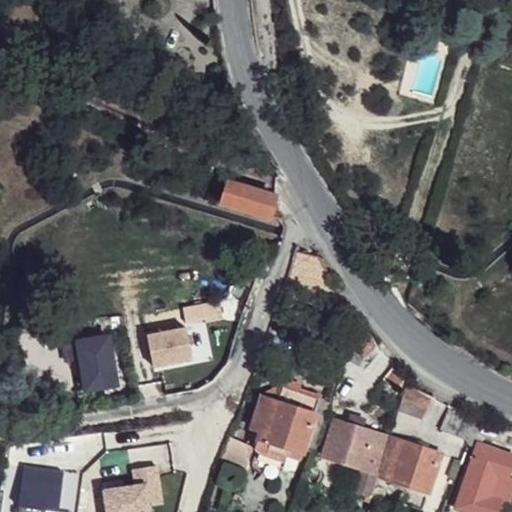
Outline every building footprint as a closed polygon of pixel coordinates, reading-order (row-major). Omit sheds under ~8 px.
[(230,177),(221,199),(270,214),(276,195),(230,177)] [(296,256),(282,296),(310,299),(330,284),(320,258),(296,256)] [(330,284),(310,299),(319,309),(338,296),(330,284)] [(346,312),(336,321),(343,328),(349,314),(346,312)] [(347,331),(345,338),(364,362),(380,348),(359,323),(347,331)] [(186,324),(145,329),(149,360),(190,355),(186,324)] [(107,334),(64,341),(67,359),(81,357),(86,386),(116,381),(107,334)] [(391,360),(380,372),(398,382),(404,376),(391,360)] [(281,384),(260,394),(288,402),(294,387),(281,384)] [(260,394),(250,423),(266,429),(262,438),(300,449),(302,447),(310,450),(327,396),(294,387),(288,402),(260,394)] [(412,387),(407,397),(426,406),(431,397),(412,387)] [(451,408),(438,432),(466,444),(475,416),(451,408)] [(477,419),(466,447),(477,450),(482,436),(493,440),(499,423),(477,419)] [(332,420),(320,455),(372,471),(383,436),(332,420)] [(233,438),(225,458),(248,465),(251,454),(249,442),(233,438)] [(262,438),(258,450),(284,457),(286,453),(298,456),(300,449),(262,438)] [(391,439),(382,471),(388,473),(386,480),(425,490),(438,453),(391,439)] [(477,450),(471,465),(479,469),(485,457),(501,462),(497,475),(510,478),(511,472),(511,450),(482,439),(477,450)] [(60,462),(20,456),(13,493),(15,494),(12,511),(37,511),(39,498),(53,500),(60,462)] [(485,457),(479,469),(497,475),(501,462),(485,457)] [(141,463),(144,479),(112,484),(115,511),(144,511),(159,510),(157,500),(170,498),(165,460),(141,463)] [(471,465),(456,508),(466,511),(495,511),(500,501),(490,497),(497,475),(479,469),(471,465)] [(497,475),(490,497),(500,501),(509,501),(511,494),(511,479),(510,478),(497,475)] [(370,503),(366,511),(380,511),(382,507),(370,503)]
